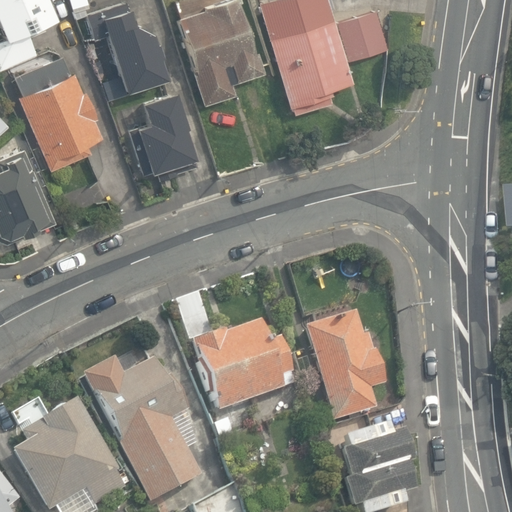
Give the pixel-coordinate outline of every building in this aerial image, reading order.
[(45,0),(0,0),(0,37),(1,40),(0,40),(0,71),(40,54),(32,36),(46,30),(43,24),(54,19),(45,0)] [(175,17),(202,103),(232,94),(229,83),(262,73),(256,51),(253,52),(237,2),(239,1),(238,0),(220,0),(202,6),(202,9),(175,17)] [(270,0),(256,4),(288,115),(326,104),(325,99),(330,98),(328,91),(349,85),(327,8),(333,6),(330,0),(270,0)] [(103,35),(122,92),(164,77),(157,57),(160,56),(156,42),(153,42),(150,33),(131,24),(123,1),(84,13),(91,39),(103,35)] [(335,21),(346,60),(385,49),(374,10),(335,21)] [(15,96),(46,170),(88,152),(85,144),(100,138),(92,119),(95,118),(84,91),(80,93),(72,72),(68,73),(60,55),(34,66),(32,63),(24,67),(25,70),(12,76),(20,94),(15,96)] [(126,128),(140,174),(191,157),(182,128),(184,127),(172,90),(140,103),(145,122),(126,128)] [(0,235),(4,237),(17,232),(19,236),(51,223),(21,148),(0,156),(0,235)] [(175,299),(217,411),(292,383),(288,372),(291,371),(278,336),(266,341),(258,319),(223,331),(222,328),(210,333),(195,293),(195,292),(175,299)] [(303,326),(331,420),(374,408),(372,403),(368,387),(382,383),(372,348),(370,349),(366,334),(360,336),(353,312),(303,326)] [(80,373),(149,502),(199,476),(168,418),(185,409),(167,375),(162,377),(152,357),(121,374),(112,356),(80,373)] [(69,497),(77,511),(80,511),(123,487),(72,399),(47,413),(37,419),(38,421),(21,430),(19,431),(24,440),(9,449),(46,511),(69,497)] [(212,424),(219,440),(232,434),(226,418),(212,424)] [(355,507),(356,511),(375,511),(400,505),(397,494),(409,491),(402,464),(406,463),(397,430),(385,433),(382,424),(339,437),(343,449),(336,451),(344,479),(339,480),(348,509),(355,507)] [(0,511),(8,511),(5,508),(16,500),(0,479),(0,511)] [(190,506),(193,511),(245,511),(233,484),(190,506)]
